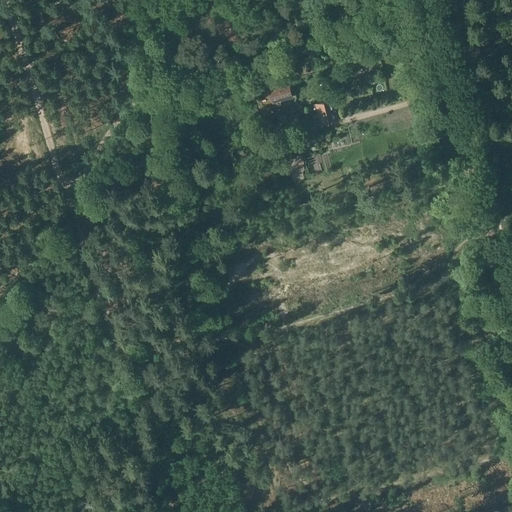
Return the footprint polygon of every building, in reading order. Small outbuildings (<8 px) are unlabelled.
[(273,101),(292,96),(289,82),(270,87),(273,101)] [(314,114),(336,108),(333,99),(310,104),(312,114),(314,114)] [(336,108),(314,114),(315,116),(313,116),(315,123),(338,118),(336,108)] [(282,149),(292,146),(290,139),(280,142),(282,149)] [(303,170),(302,155),(290,156),(293,179),(302,178),(301,171),(303,170)]
